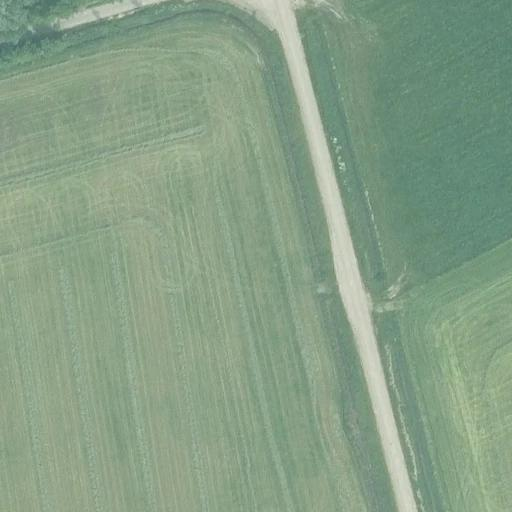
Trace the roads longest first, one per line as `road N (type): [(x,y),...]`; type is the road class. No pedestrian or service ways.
road 1 (unclassified): [(408,511),(281,14)]
road 2 (unclassified): [(0,35),(131,0)]
